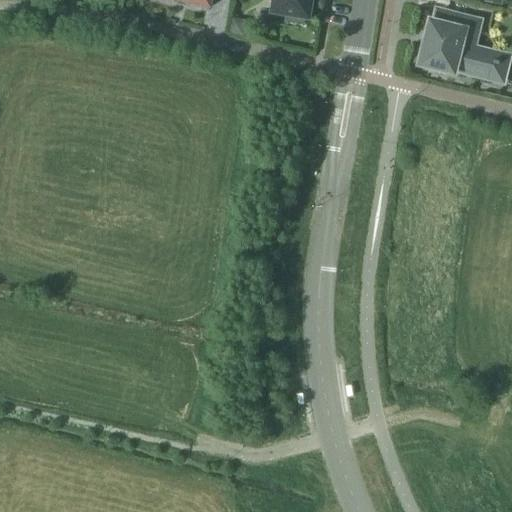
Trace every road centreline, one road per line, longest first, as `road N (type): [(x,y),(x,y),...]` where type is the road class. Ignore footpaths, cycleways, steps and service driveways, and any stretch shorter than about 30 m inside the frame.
road 1 (residential): [(352,74),(159,29),(0,5)]
road 2 (residential): [(511,112),(352,74)]
